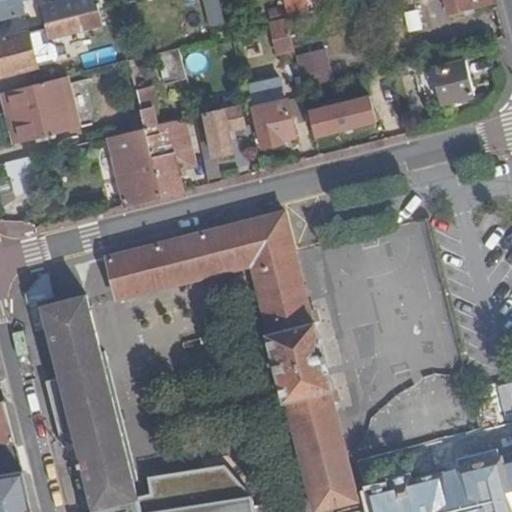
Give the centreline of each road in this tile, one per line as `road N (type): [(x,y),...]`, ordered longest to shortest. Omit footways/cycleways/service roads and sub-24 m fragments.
road 1 (residential): [(511,126),(0,258)]
road 2 (residential): [(48,511),(0,313)]
